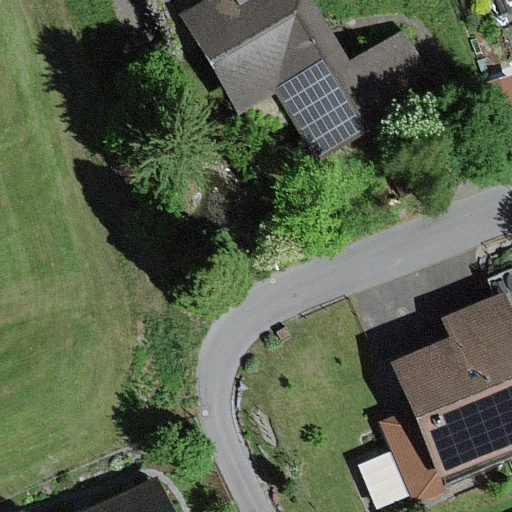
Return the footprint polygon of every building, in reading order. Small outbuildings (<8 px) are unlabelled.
[(167,0),(179,17),(206,0),(167,0)] [(206,0),(179,17),(171,22),(231,120),(271,96),(316,168),(437,94),(400,33),(344,68),(302,0),(206,0)] [(511,271),(494,279),(502,297),(511,320),(511,271)] [(402,417),(377,427),(410,509),(457,490),(453,480),(511,455),(511,320),(502,297),(434,325),(443,347),(384,370),(402,417)] [(165,511),(152,484),(93,511),(165,511)]
